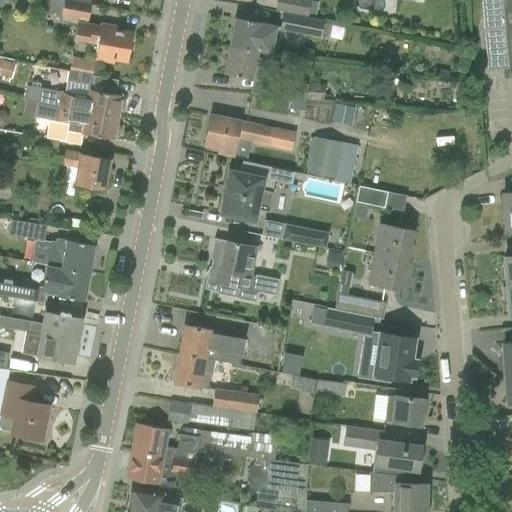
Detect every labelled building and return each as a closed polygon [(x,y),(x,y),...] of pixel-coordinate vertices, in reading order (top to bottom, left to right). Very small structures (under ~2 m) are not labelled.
[(89,5),(60,0),(49,0),(49,3),(49,10),(56,13),(61,13),(60,21),(76,24),(73,40),(97,44),(94,60),(112,63),(113,59),(126,61),(131,35),(115,32),(115,27),(100,25),(100,28),(86,25),(89,5)] [(282,13),(306,18),(309,0),(276,0),(275,11),(282,12),(282,13)] [(511,0),(499,0),(502,29),(484,30),(488,70),(503,69),(504,79),(511,78),(511,0)] [(323,21),(306,18),(282,13),(279,30),(329,37),(331,24),(323,23),(323,21)] [(234,18),(229,46),(267,53),(270,39),(272,25),(234,18)] [(267,53),(229,46),(223,74),(262,81),(267,53)] [(70,69),(92,70),(92,57),(71,57),(70,69)] [(0,60),(0,76),(2,77),(2,80),(7,82),(8,79),(10,79),(14,65),(2,61),(0,60)] [(93,76),(73,73),(67,72),(65,81),(66,81),(64,93),(26,86),(23,100),(36,102),(36,103),(116,118),(118,109),(120,109),(123,108),(124,101),(122,98),(120,98),(120,96),(90,90),(93,76)] [(272,82),(270,96),(306,99),(305,100),(319,101),(322,101),(324,87),(272,82)] [(319,101),(305,100),(258,96),(257,110),(300,114),(300,115),(317,117),(319,101)] [(116,118),(36,103),(34,118),(69,124),(68,131),(81,133),(80,134),(112,140),(113,137),(115,138),(118,136),(119,129),(117,127),(115,126),(116,118)] [(209,115),(203,145),(218,148),(217,153),(234,156),(234,155),(237,139),(250,142),(290,150),(294,133),(240,122),(240,121),(209,115)] [(30,135),(27,152),(55,157),(58,140),(30,135)] [(357,146),(341,142),(313,137),(307,173),(334,178),(333,181),(349,184),(350,179),(357,146)] [(108,160),(63,152),(61,165),(77,168),(74,185),(103,190),(108,160)] [(220,214),(253,221),(255,210),(268,212),(272,192),(271,192),(273,180),(291,184),(293,173),(242,161),(239,173),(229,171),(226,187),(224,186),(222,197),(223,198),(220,214)] [(358,187),(355,203),(384,209),(387,193),(358,187)] [(511,193),(503,194),(505,229),(511,228),(511,193)] [(45,226),(10,220),(8,235),(42,240),(45,226)] [(284,224),(281,240),(325,248),(328,233),(284,224)] [(379,224),(373,253),(397,258),(405,260),(406,257),(408,258),(411,256),(411,252),(412,248),(410,245),(408,245),(411,230),(407,229),(399,228),(379,224)] [(208,266),(204,288),(216,291),(218,291),(219,284),(238,288),(236,297),(236,299),(254,302),(256,292),(275,296),(278,280),(255,275),(255,277),(249,276),(255,245),(233,241),(213,237),(209,257),(214,258),(212,267),(208,266)] [(93,245),(56,238),(55,242),(50,241),(46,266),(61,268),(88,273),(93,245)] [(339,255),(328,253),(326,267),(336,269),(339,255)] [(373,253),(367,283),(387,287),(395,288),(399,289),(402,274),(404,275),(407,273),(408,271),(409,265),(407,262),(405,262),(405,260),(397,258),(373,253)] [(61,268),(46,266),(41,293),(56,296),(83,301),(88,273),(61,268)] [(0,277),(0,294),(30,300),(33,284),(0,277)] [(511,284),(506,285),(506,287),(502,288),(503,301),(507,301),(508,313),(511,312),(511,284)] [(384,303),(365,299),(337,293),(334,309),(373,317),(381,319),(384,303)] [(326,308),(322,327),(369,337),(373,317),(334,309),(326,308)] [(0,326),(25,331),(76,341),(80,319),(44,312),(42,324),(27,321),(13,319),(0,316),(0,326)] [(184,326),(178,355),(214,361),(239,365),(244,340),(209,333),(209,330),(184,326)] [(23,342),(21,354),(30,355),(37,356),(36,361),(46,363),(62,365),(63,361),(72,362),(76,341),(25,331),(23,342)] [(378,333),(371,380),(389,383),(390,377),(408,380),(408,376),(413,377),(416,360),(411,359),(414,338),(378,333)] [(505,373),(511,372),(511,342),(503,344),(505,373)] [(214,361),(178,355),(173,383),(206,389),(209,375),(211,375),(214,361)] [(314,380),(293,376),(291,387),(300,389),(300,391),(311,394),(314,380)] [(345,384),(316,380),(314,392),(343,396),(345,384)] [(0,404),(0,429),(0,430),(10,432),(10,433),(41,439),(47,405),(31,402),(34,387),(5,381),(0,404)] [(211,407),(255,414),(258,395),(213,389),(211,407)] [(384,420),(384,422),(389,422),(420,424),(420,422),(421,414),(424,414),(425,401),(422,400),(422,399),(392,396),(387,395),(386,396),(384,420)] [(189,404),(189,405),(170,401),(166,420),(186,424),(186,422),(252,431),(255,414),(211,407),(189,404)] [(136,423),(131,451),(194,462),(196,450),(198,437),(179,434),(178,434),(176,449),(164,446),(167,429),(136,423)] [(382,431),(362,428),(345,426),(342,446),(375,451),(373,464),(372,473),(407,478),(408,469),(417,471),(418,467),(421,466),(422,455),(420,454),(421,447),(380,441),(382,431)] [(180,428),(179,434),(198,437),(196,450),(220,454),(227,455),(253,458),(267,460),(274,461),(277,437),(250,433),(250,438),(180,428)] [(194,462),(131,451),(125,478),(157,484),(157,483),(173,486),(175,472),(199,476),(200,473),(216,476),(220,454),(196,450),(194,462)] [(246,474),(246,481),(251,488),(254,488),(258,489),(264,484),(265,476),(263,475),(265,473),(267,460),(253,458),(253,466),(247,470),(249,471),(249,472),(246,474)] [(428,511),(429,499),(425,499),(426,484),(406,483),(407,478),(372,473),(368,473),(368,492),(394,492),(393,511),(428,511)] [(130,487),(127,509),(122,511),(159,511),(162,500),(165,500),(164,506),(188,510),(188,511),(256,511),(257,508),(207,499),(206,500),(190,498),(190,500),(185,499),(185,498),(164,493),(130,487)] [(345,511),(347,504),(305,501),(303,511),(345,511)]
